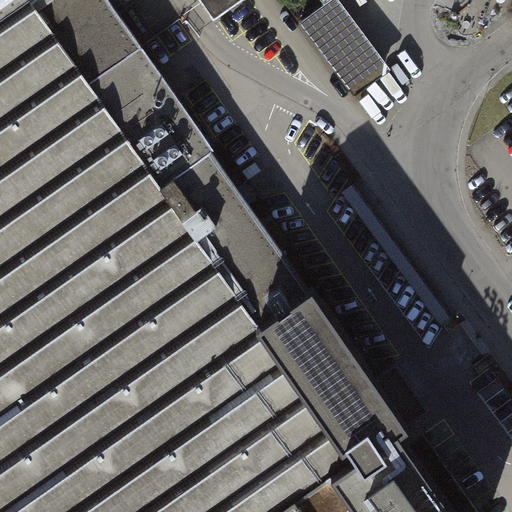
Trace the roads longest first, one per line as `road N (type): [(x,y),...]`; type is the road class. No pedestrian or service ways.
road 1 (unclassified): [(419,161),(258,87),(181,24),(164,0)]
road 2 (unclassified): [(511,318),(436,208),(419,161)]
road 3 (unknown): [(424,0),(401,53),(339,124)]
road 4 (unclassified): [(419,161),(429,120),(511,49)]
